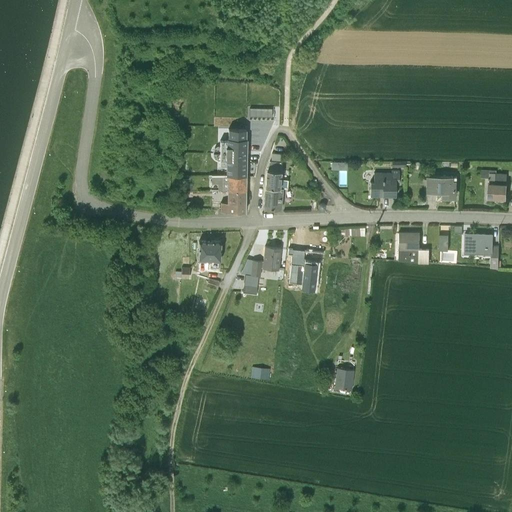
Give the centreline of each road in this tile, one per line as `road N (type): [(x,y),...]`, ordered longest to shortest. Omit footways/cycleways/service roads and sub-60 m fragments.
road 1 (residential): [(253,220),(141,214),(88,200),(79,180),(92,47),(68,23)]
road 2 (tertiary): [(68,23),(0,283)]
road 3 (track): [(222,289),(174,416),(171,511)]
road 4 (residential): [(511,218),(349,216)]
